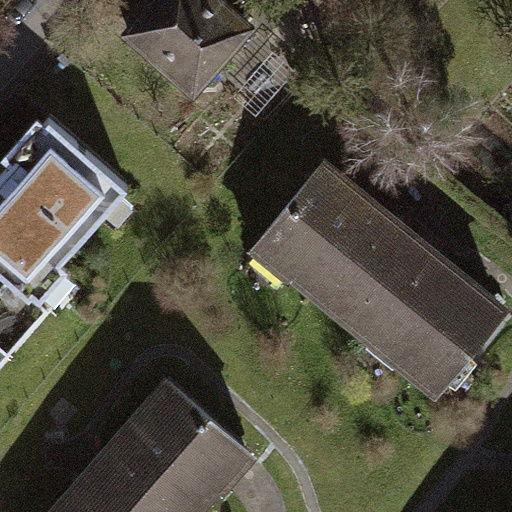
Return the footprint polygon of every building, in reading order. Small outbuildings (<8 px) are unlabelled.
[(241,21),(216,0),(144,0),(120,28),(185,84),(189,80),(191,82),(207,81),(219,68),(216,53),(214,52),(241,21)] [(11,151),(0,163),(0,277),(21,295),(22,293),(25,290),(32,296),(57,267),(50,260),(118,183),(41,116),(37,121),(29,114),(3,144),(11,151)] [(314,162),(251,239),(431,385),(494,308),(314,162)] [(21,295),(0,277),(0,353),(40,308),(22,293),(21,295)] [(161,379),(45,511),(177,511),(236,444),(161,379)]
